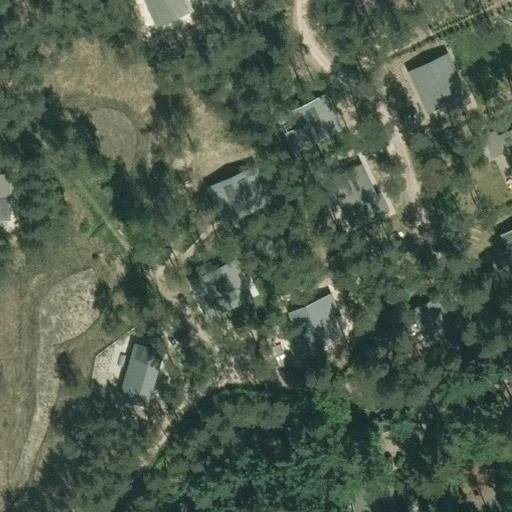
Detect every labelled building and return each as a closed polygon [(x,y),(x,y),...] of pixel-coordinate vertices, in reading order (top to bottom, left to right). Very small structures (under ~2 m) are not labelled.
[(468,101),(453,69),(441,75),(433,59),(409,70),(428,111),(449,101),(453,108),(468,101)] [(271,131),(262,136),(269,153),(315,132),(301,101),(265,117),(271,131)] [(495,130),(483,135),(492,155),(503,150),(511,169),(511,128),(497,135),(495,130)] [(0,149),(0,184),(13,179),(0,149)] [(226,198),(216,202),(224,219),(269,198),(254,167),(219,183),(226,198)] [(493,257),(499,268),(506,264),(511,274),(511,273),(511,229),(502,234),(509,249),(493,257)] [(192,281),(207,314),(243,298),(235,282),(242,279),(234,261),(192,281)] [(290,334),(299,352),(337,334),(328,316),(339,311),(330,293),(292,311),(301,329),(290,334)] [(412,309),(425,337),(453,324),(444,306),(449,303),(445,293),(412,309)] [(143,347),(131,346),(125,392),(137,393),(136,399),(154,402),(162,345),(144,342),(143,347)] [(391,423),(377,426),(380,436),(394,433),(391,423)] [(487,458),(459,462),(463,493),(493,489),(489,464),(495,463),(494,456),(487,457),(487,458)] [(353,503),(354,511),(397,511),(391,479),(390,479),(378,481),(378,483),(351,488),(338,490),(341,506),(353,503)]
